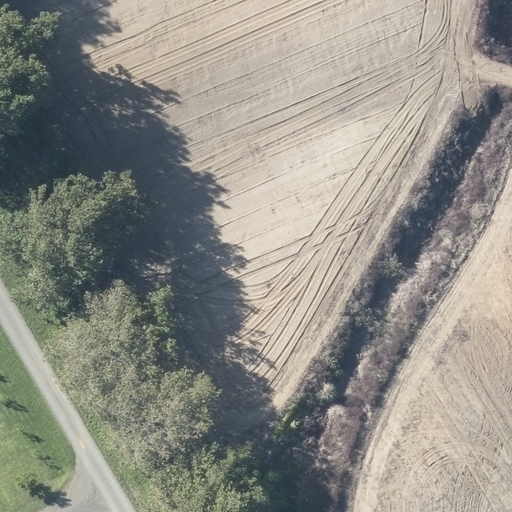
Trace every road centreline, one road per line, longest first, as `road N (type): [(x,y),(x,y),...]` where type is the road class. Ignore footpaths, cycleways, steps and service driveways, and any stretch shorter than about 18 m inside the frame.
road 1 (track): [(511,72),(450,54),(303,376),(267,411),(228,416),(219,380),(0,22)]
road 2 (track): [(511,163),(365,415),(346,511)]
road 3 (unclassified): [(0,286),(134,511)]
